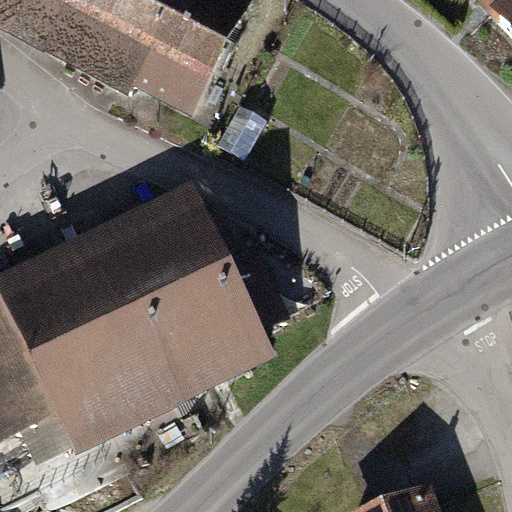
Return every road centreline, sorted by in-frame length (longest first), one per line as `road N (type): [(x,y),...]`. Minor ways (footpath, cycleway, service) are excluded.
road 1 (track): [(64,114),(292,223),(349,263),(407,324)]
road 2 (tertiary): [(445,300),(322,390),(195,511)]
road 3 (tertiary): [(511,182),(431,66),(355,0)]
road 4 (residential): [(511,431),(445,300)]
